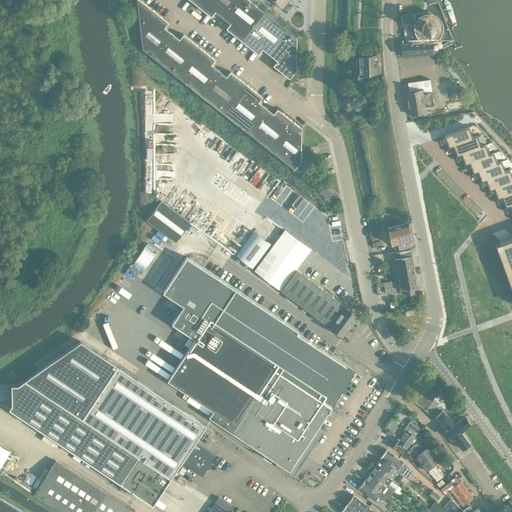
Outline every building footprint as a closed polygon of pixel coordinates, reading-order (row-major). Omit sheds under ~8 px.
[(140,0),(136,0),(142,48),(152,57),(171,33),(164,27),(168,22),(140,0)] [(222,17),(235,0),(197,0),(195,4),(211,16),(215,11),(222,17)] [(242,41),(265,12),(249,0),(235,0),(222,17),(229,23),(226,28),(242,41)] [(463,0),(480,16),(484,18),(488,15),(488,11),(485,7),(478,0),(463,0)] [(269,54),(288,30),(265,12),(242,41),(258,54),(262,49),(269,54)] [(428,12),(419,13),(401,15),(402,23),(403,23),(405,44),(401,44),(402,56),(432,53),(431,42),(441,41),(439,20),(428,12)] [(296,70),(296,37),(288,30),(269,54),(277,60),(272,65),(289,78),(296,70)] [(171,33),(152,57),(176,75),(199,46),(183,34),(179,39),(171,33)] [(199,46),(176,75),(199,94),(218,70),(211,64),(215,59),(199,46)] [(365,56),(358,57),(360,75),(369,74),(370,80),(378,79),(377,73),(379,73),(377,55),(365,56)] [(413,111),(419,110),(420,112),(450,106),(447,92),(433,94),(431,79),(437,78),(435,66),(433,67),(421,69),(421,67),(411,69),(414,82),(407,83),(413,111)] [(218,70),(199,94),(223,113),(246,84),(230,71),(226,76),(218,70)] [(246,84),(223,113),(246,131),(265,107),(258,102),(262,97),(246,84)] [(265,107),(246,131),(294,169),(300,161),(301,127),(277,108),(273,113),(265,107)] [(468,126),(444,135),(448,146),(452,145),(472,137),(468,126)] [(472,137),(452,145),(456,155),(461,153),(480,146),(477,136),(472,137)] [(480,146),(461,153),(465,163),(469,161),(489,154),(485,144),(480,146)] [(489,154),(469,161),(473,171),(476,170),(497,162),(493,152),(489,154)] [(497,162),(476,170),(480,180),(485,178),(504,171),(501,161),(497,162)] [(504,171),(485,178),(488,189),(493,187),(511,179),(511,177),(509,169),(504,171)] [(511,179),(493,187),(497,197),(502,195),(511,191),(511,179)] [(319,192),(325,197),(330,191),(324,186),(319,192)] [(511,191),(502,195),(505,205),(509,204),(511,202),(511,191)] [(146,220),(176,242),(190,222),(161,200),(161,201),(146,220)] [(412,240),(408,223),(388,228),(391,245),(397,243),(399,249),(410,246),(409,241),(412,240)] [(284,229),(254,270),(281,290),(281,291),(342,336),(357,315),(295,269),(310,249),(284,229)] [(252,269),(271,244),(253,231),(235,256),(252,269)] [(511,237),(494,244),(511,291),(511,237)] [(397,252),(389,253),(392,270),(396,270),(413,267),(411,256),(410,251),(397,253),(397,252)] [(186,256),(163,292),(183,305),(178,313),(171,323),(185,332),(195,338),(167,381),(212,411),(208,417),(275,462),(274,463),(288,472),(305,446),(313,444),(322,431),(317,428),(319,424),(330,407),(354,371),(297,333),(298,330),(186,256)] [(413,267),(396,270),(398,279),(415,276),(413,267)] [(415,276),(398,279),(400,290),(404,289),(405,294),(414,293),(413,288),(417,287),(415,276)] [(397,291),(395,280),(384,281),(375,283),(376,287),(385,285),(386,293),(397,291)] [(11,404),(9,408),(139,495),(157,468),(171,477),(181,461),(202,475),(206,469),(205,467),(211,466),(210,460),(212,460),(216,454),(195,440),(206,425),(118,366),(80,341),(25,379),(24,379),(18,384),(11,384),(11,404)] [(411,399),(430,413),(437,403),(432,398),(441,385),(428,376),(411,399)] [(335,406),(332,410),(341,416),(344,412),(335,406)] [(453,437),(462,449),(469,443),(461,431),(470,424),(464,416),(455,423),(442,410),(435,416),(448,428),(445,430),(451,438),(453,437)] [(395,436),(389,445),(395,449),(399,443),(406,448),(415,436),(420,429),(417,427),(417,426),(417,425),(417,424),(417,423),(417,422),(416,422),(416,421),(415,421),(415,420),(414,420),(413,420),(412,420),(411,420),(410,420),(410,421),(409,421),(409,422),(404,429),(406,430),(399,439),(397,438),(395,436)] [(421,463),(435,453),(429,446),(424,449),(418,442),(409,448),(421,463)] [(386,449),(380,457),(381,458),(397,470),(396,471),(403,476),(404,475),(408,479),(413,471),(403,462),(386,449)] [(435,453),(421,463),(426,470),(427,470),(436,481),(443,476),(434,465),(440,460),(435,453)] [(381,458),(376,465),(392,477),(391,479),(397,484),(403,476),(396,471),(397,470),(381,458)] [(61,511),(134,511),(55,460),(33,494),(61,511)] [(376,465),(370,473),(386,485),(386,486),(390,489),(392,491),(393,491),(398,484),(397,484),(391,479),(392,477),(376,465)] [(370,473),(365,480),(381,492),(380,493),(387,498),(389,495),(387,493),(390,489),(386,486),(386,485),(370,473)] [(364,480),(358,488),(375,500),(378,497),(385,502),(388,499),(387,498),(380,493),(381,492),(365,480),(364,480)] [(440,488),(443,492),(453,485),(450,481),(440,488)] [(455,491),(453,492),(462,505),(472,498),(460,481),(452,487),(455,491)] [(428,494),(436,501),(440,496),(432,489),(428,494)] [(347,503),(359,511),(370,511),(372,510),(369,507),(369,506),(354,494),(347,503)] [(0,511),(26,511),(0,496),(0,511)] [(218,497),(207,511),(228,511),(233,506),(218,497)] [(451,499),(443,507),(448,511),(459,511),(462,509),(451,499)] [(359,511),(347,503),(341,511),(340,511),(359,511)]
